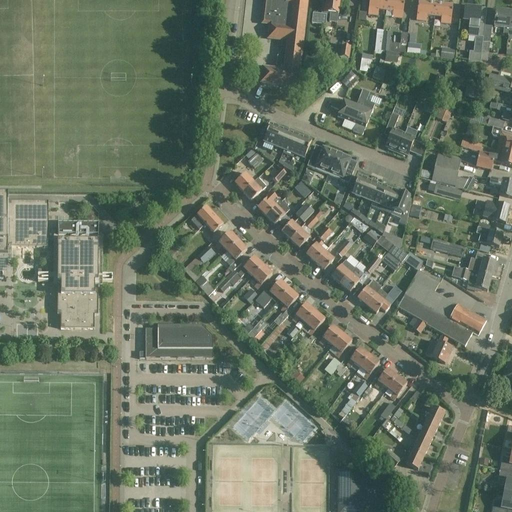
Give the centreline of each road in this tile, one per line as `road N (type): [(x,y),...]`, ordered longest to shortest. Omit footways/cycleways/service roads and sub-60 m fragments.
road 1 (residential): [(469,408),(305,282),(212,191)]
road 2 (residential): [(220,89),(417,174)]
road 3 (residential): [(469,408),(511,279)]
